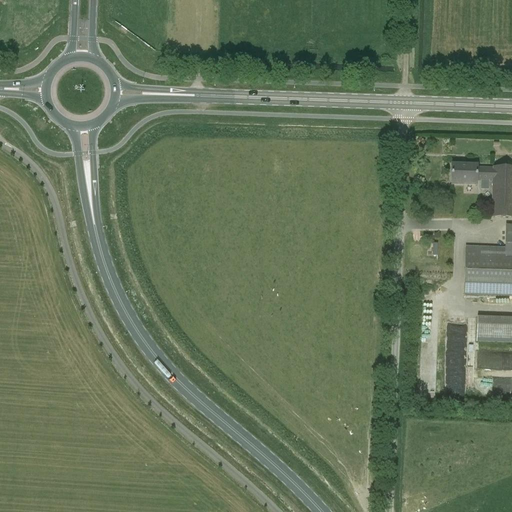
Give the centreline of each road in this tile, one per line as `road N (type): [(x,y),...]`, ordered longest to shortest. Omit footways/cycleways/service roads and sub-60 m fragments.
road 1 (unclassified): [(277,511),(122,370),(82,298),(48,185),(0,143)]
road 2 (unclassified): [(388,511),(404,103)]
road 3 (primary): [(96,235),(124,311),(151,352),(320,511)]
road 4 (primary): [(404,103),(176,95)]
